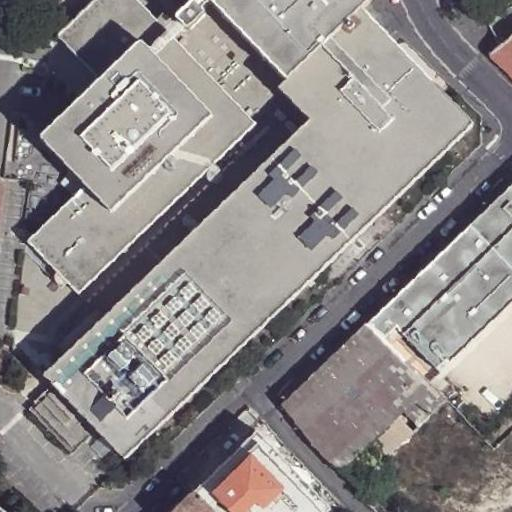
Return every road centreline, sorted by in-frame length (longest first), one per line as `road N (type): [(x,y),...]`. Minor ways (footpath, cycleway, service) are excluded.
road 1 (residential): [(511,142),(251,404)]
road 2 (residential): [(251,404),(141,511)]
road 3 (unclassified): [(251,404),(357,511)]
road 4 (residential): [(413,0),(511,111)]
